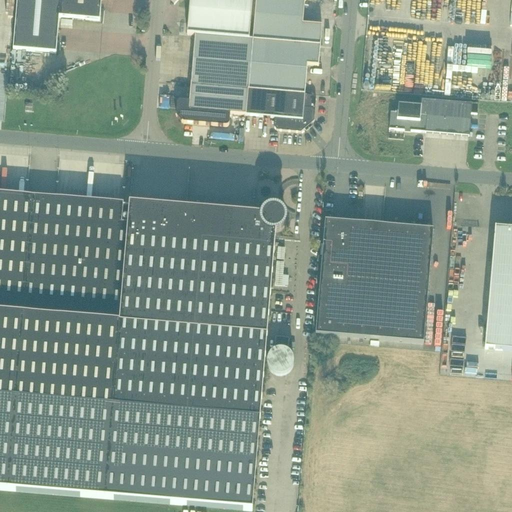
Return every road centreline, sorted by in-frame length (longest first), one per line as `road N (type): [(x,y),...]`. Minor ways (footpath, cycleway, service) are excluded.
road 1 (unclassified): [(338,166),(148,150)]
road 2 (unclassified): [(511,180),(338,166)]
road 3 (unclassified): [(338,166),(350,0)]
road 4 (unclassified): [(148,150),(159,0)]
road 5 (unclassified): [(148,150),(0,138)]
